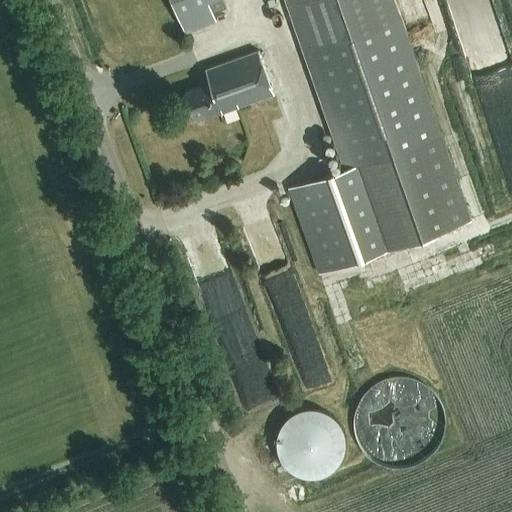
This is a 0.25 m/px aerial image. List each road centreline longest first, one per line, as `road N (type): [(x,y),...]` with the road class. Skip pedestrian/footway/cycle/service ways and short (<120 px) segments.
road 1 (unclassified): [(237,511),(49,0)]
road 2 (track): [(201,414),(0,495)]
